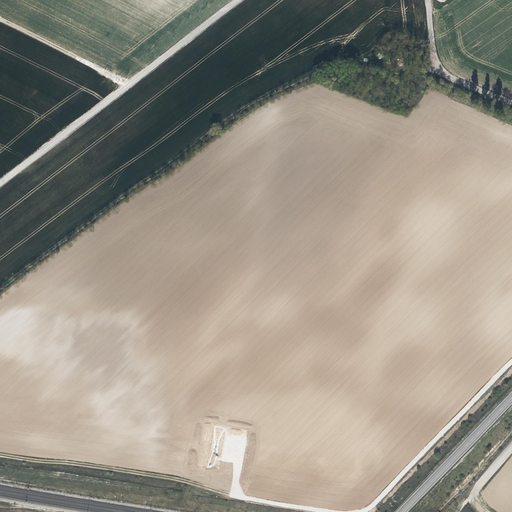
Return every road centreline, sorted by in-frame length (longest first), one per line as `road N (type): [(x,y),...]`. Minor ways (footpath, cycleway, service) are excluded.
road 1 (track): [(0,454),(171,477),(332,511)]
road 2 (track): [(235,0),(0,180)]
road 3 (track): [(363,511),(511,362)]
road 4 (secondary): [(401,511),(511,397)]
road 5 (track): [(127,81),(0,18)]
